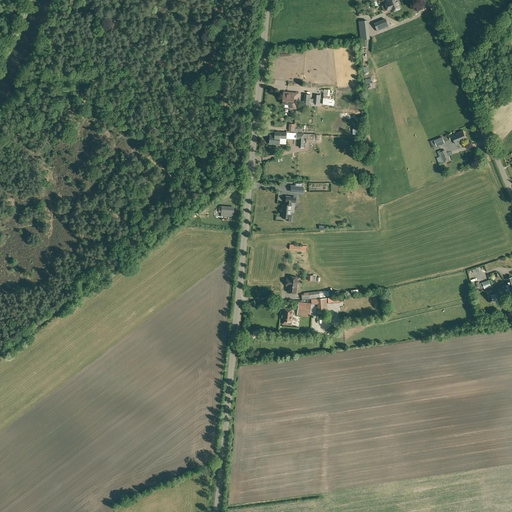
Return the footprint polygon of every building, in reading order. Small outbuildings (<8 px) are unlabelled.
[(391,12),(401,8),(397,0),(386,0),(387,4),(386,5),(386,4),(381,6),(383,11),(388,9),(389,8),(391,12)] [(377,31),(388,27),(385,18),(373,23),(377,31)] [(359,21),(361,40),(369,39),(367,20),(359,21)] [(282,103),(290,104),(289,108),(296,108),(297,93),(287,92),(283,92),(283,96),(282,103)] [(454,135),(453,134),(449,135),(451,140),(454,139),(456,144),(467,140),(463,131),(454,135)] [(279,145),(279,138),(286,139),(286,133),(276,132),(276,135),(270,135),(269,144),(279,145)] [(304,134),(296,133),(296,139),(299,139),(300,140),(300,148),(303,148),(304,134)] [(445,143),(442,137),(434,140),(436,146),(445,143)] [(291,210),(292,203),(295,203),(296,198),(296,197),(286,196),(285,202),(286,202),(286,204),(282,204),(281,217),(286,218),(286,220),(291,220),(292,216),(291,216),(291,213),(290,213),(291,210)] [(218,212),(221,212),(221,216),(233,217),(234,207),(219,206),(218,212)] [(288,292),(296,293),(297,277),(290,276),(289,279),(287,278),(287,279),(286,280),(286,282),(286,286),(289,286),(288,292)] [(482,282),(485,289),(491,287),(488,280),(482,282)] [(302,300),(325,297),(329,296),(329,292),(325,292),(324,290),(303,293),(303,294),(301,295),(302,300)] [(505,300),(503,292),(497,293),(498,294),(491,295),(492,302),(499,300),(499,301),(505,300)] [(327,299),(311,301),(312,304),(317,304),(318,314),(328,313),(327,299)] [(298,311),(310,312),(311,304),(298,302),(298,311)] [(291,325),(292,321),(293,312),(291,312),(292,309),(284,308),(283,317),(282,324),(291,325)]
